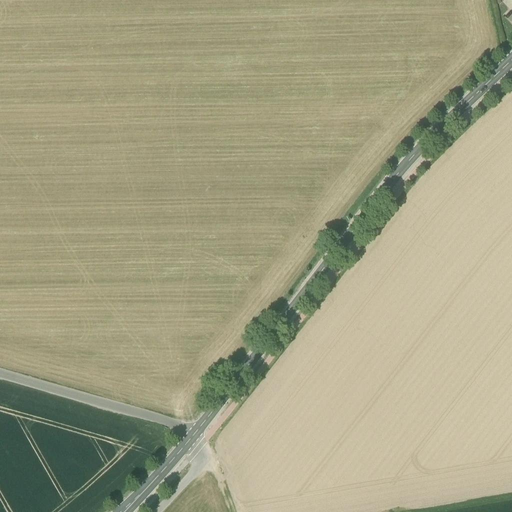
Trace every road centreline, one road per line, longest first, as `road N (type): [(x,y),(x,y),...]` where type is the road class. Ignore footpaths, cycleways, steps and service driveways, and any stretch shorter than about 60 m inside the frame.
road 1 (tertiary): [(197,431),(405,164),(511,60)]
road 2 (unclassified): [(0,377),(197,431)]
